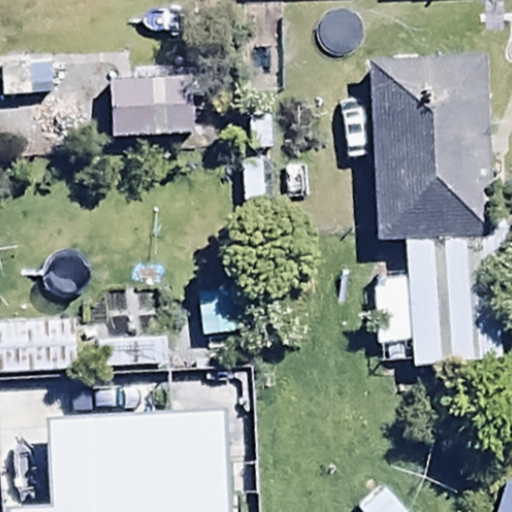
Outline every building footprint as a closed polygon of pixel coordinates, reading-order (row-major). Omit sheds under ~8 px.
[(476,37),(363,41),(369,207),(482,203),(476,37)] [(195,75),(111,74),(110,139),(195,140),(195,75)] [(502,237),(405,243),(406,285),(371,286),(373,354),(410,353),(410,369),(506,366),(502,237)] [(0,341),(68,340),(66,277),(0,279),(0,341)] [(223,511),(219,418),(43,425),(46,509),(7,511),(223,511)]
